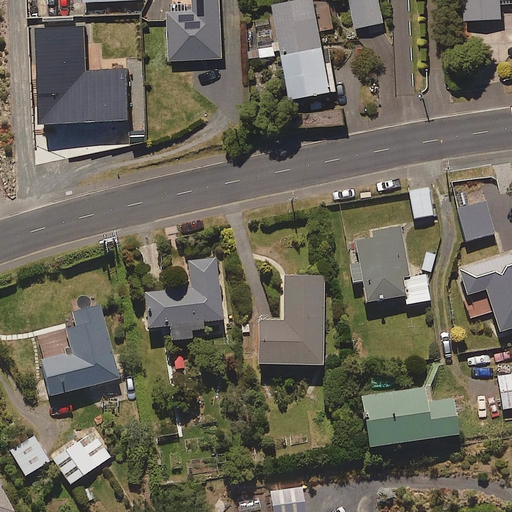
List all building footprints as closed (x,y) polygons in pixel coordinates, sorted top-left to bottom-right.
[(84,0),(85,8),(142,5),(141,0),(84,0)] [(193,0),(194,13),(187,13),(187,5),(173,5),(173,14),(168,14),(170,66),(222,64),(219,0),(193,0)] [(325,62),(313,0),(311,0),(274,7),(291,103),(335,94),(329,61),(325,62)] [(383,29),(379,0),(351,0),(356,33),(383,29)] [(511,0),(465,0),(466,26),(503,24),(502,5),(511,4),(511,0)] [(84,76),(79,28),(39,32),(45,92),(48,92),(51,130),(129,123),(125,73),(84,76)] [(501,202),(496,180),(482,183),(487,205),(501,202)] [(432,214),(428,186),(409,189),(413,217),(432,214)] [(493,231),(486,200),(456,206),(463,238),(493,231)] [(409,275),(400,229),(352,238),(357,260),(348,262),(351,279),(360,277),(365,302),(403,294),(404,302),(429,297),(424,272),(409,275)] [(511,251),(458,266),(466,291),(485,286),(497,328),(511,323),(511,251)] [(214,255),(185,259),(188,284),(142,289),(146,326),(168,324),(169,338),(190,336),(189,326),(221,323),(214,255)] [(255,350),(255,359),(320,360),(322,273),(281,273),(281,318),(255,317),(255,320),(245,320),(245,350),(255,350)] [(117,379),(98,307),(70,314),(74,328),(64,330),(70,355),(38,363),(47,397),(117,379)] [(511,404),(511,371),(497,374),(501,406),(511,404)] [(425,398),(423,383),(359,392),(366,442),(455,430),(450,394),(425,398)] [(47,458),(33,434),(8,449),(22,473),(47,458)] [(108,459),(92,434),(52,461),(68,486),(108,459)] [(0,511),(4,511),(11,509),(0,486),(0,511)] [(304,511),(301,487),(270,490),(272,511),(304,511)]
